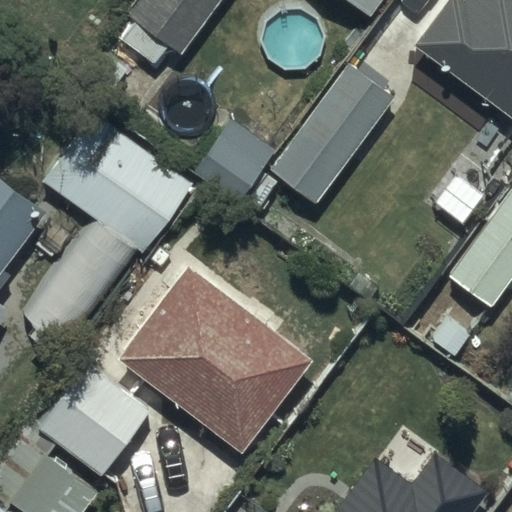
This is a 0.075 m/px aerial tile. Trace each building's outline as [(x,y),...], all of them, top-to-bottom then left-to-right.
[(132,15),(115,32),(149,58),(163,40),(175,48),(211,0),(127,0),(122,7),(132,15)] [(511,0),(437,0),(409,37),(511,113),(511,0)] [(343,58),(265,162),(310,196),(388,92),(343,58)] [(88,105),(39,174),(140,247),(190,178),(88,105)] [(226,112),(188,163),(231,195),(270,144),(226,112)] [(0,260),(41,206),(0,175),(0,260)] [(511,178),(444,268),(487,301),(511,268),(511,178)] [(184,255),(114,349),(237,445),(310,352),(184,255)] [(83,355),(35,421),(96,469),(146,404),(83,355)] [(28,423),(0,457),(0,511),(12,511),(2,504),(9,495),(29,511),(71,511),(93,484),(44,446),(49,439),(28,423)] [(468,511),(484,489),(433,454),(414,482),(374,454),(333,511),(468,511)]
